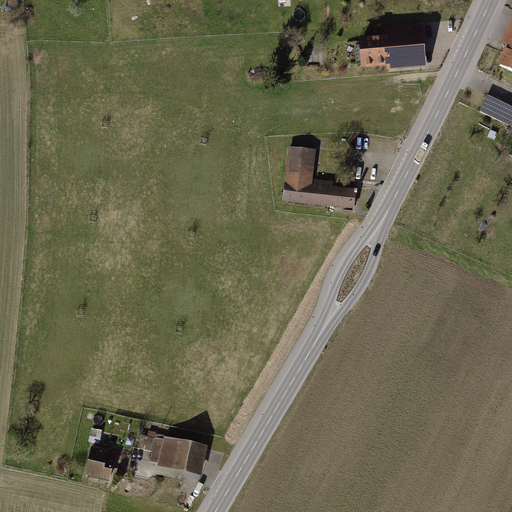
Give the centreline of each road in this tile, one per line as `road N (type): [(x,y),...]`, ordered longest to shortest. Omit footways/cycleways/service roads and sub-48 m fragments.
road 1 (tertiary): [(491,0),(391,206)]
road 2 (tertiary): [(314,344),(215,511)]
road 3 (tertiary): [(314,344),(365,279),(391,206)]
road 4 (tertiary): [(391,206),(342,268),(314,344)]
